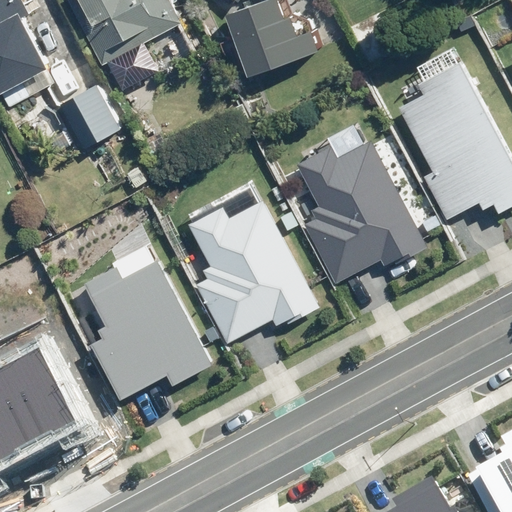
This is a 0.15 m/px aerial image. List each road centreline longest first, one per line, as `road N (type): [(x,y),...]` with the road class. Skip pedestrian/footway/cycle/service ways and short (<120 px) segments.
road 1 (residential): [(98,511),(511,295)]
road 2 (residential): [(511,332),(193,511)]
